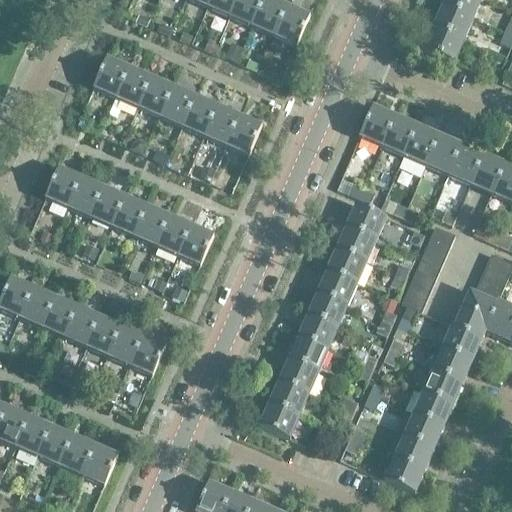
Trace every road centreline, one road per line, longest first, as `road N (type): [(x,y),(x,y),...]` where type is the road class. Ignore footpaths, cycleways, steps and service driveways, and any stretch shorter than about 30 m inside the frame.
road 1 (unclassified): [(184,435),(350,56)]
road 2 (unclassified): [(359,511),(184,435)]
road 3 (unclassified): [(0,163),(70,0)]
road 4 (unclassified): [(511,130),(350,56)]
road 5 (unclassified): [(460,511),(511,402)]
